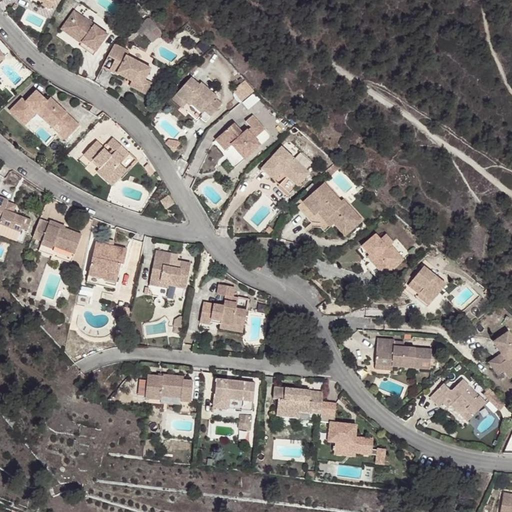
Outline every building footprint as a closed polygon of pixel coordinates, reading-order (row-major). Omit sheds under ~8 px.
[(36,0),(42,3),(41,6),(50,11),(56,0),(36,0)] [(67,27),(77,14),(73,10),(59,30),(78,44),(76,47),(92,58),(96,52),(81,41),(83,39),(67,27)] [(107,36),(77,14),(67,27),(83,39),(81,41),(96,52),(107,36)] [(150,43),(161,34),(148,18),(137,27),(150,43)] [(127,49),(120,45),(114,42),(107,55),(113,57),(122,62),(116,74),(127,79),(131,81),(133,81),(141,85),(144,79),(150,66),(124,55),(127,49)] [(122,62),(113,57),(107,70),(116,74),(122,62)] [(191,78),(176,93),(188,104),(190,102),(203,114),(206,111),(211,115),(222,103),(217,98),(219,96),(202,81),(199,85),(191,78)] [(150,82),(144,79),(141,85),(133,81),(131,81),(129,86),(145,92),(150,82)] [(233,89),(242,100),(254,90),(244,79),(233,89)] [(79,125),(49,97),(45,101),(34,90),(23,101),(20,98),(7,112),(24,128),(35,117),(62,143),(79,125)] [(188,104),(176,93),(172,98),(184,109),(188,104)] [(246,108),(257,101),(253,94),(241,101),(246,108)] [(250,123),(247,126),(242,130),(235,121),(213,139),(237,165),(262,143),(256,136),(265,127),(253,112),(246,119),(250,123)] [(114,173),(120,178),(127,170),(123,164),(131,155),(114,137),(108,143),(116,152),(112,156),(96,141),(85,154),(93,162),(97,159),(104,166),(100,169),(110,176),(114,173)] [(285,167),(297,181),(306,173),(280,145),(259,163),(272,178),(280,170),(285,167)] [(93,162),(100,169),(104,166),(97,159),(93,162)] [(333,177),(342,169),(336,164),(327,171),(333,177)] [(293,185),(297,181),(285,167),(280,170),(293,185)] [(113,186),(120,178),(114,173),(110,176),(100,169),(97,172),(113,186)] [(328,219),(333,226),(343,236),(360,222),(342,201),(338,204),(322,185),(302,201),(314,215),(306,221),(309,226),(321,224),(323,221),(324,222),(328,219)] [(160,205),(165,213),(173,207),(167,198),(160,205)] [(0,226),(0,227),(14,231),(21,234),(22,231),(27,234),(32,222),(6,212),(9,203),(0,199),(0,226)] [(314,215),(302,201),(294,208),(306,221),(314,215)] [(331,228),(333,226),(328,219),(324,222),(331,228)] [(49,224),(40,221),(33,238),(43,242),(39,253),(72,265),(83,236),(66,229),(65,232),(48,227),(49,224)] [(50,221),(49,224),(48,227),(65,232),(66,229),(66,227),(50,221)] [(0,236),(10,240),(14,231),(0,227),(0,236)] [(397,257),(401,253),(396,247),(399,245),(389,233),(382,238),(380,236),(367,247),(374,257),(376,255),(380,260),(375,264),(376,265),(385,276),(402,263),(397,257)] [(114,248),(106,247),(98,245),(90,277),(118,284),(122,267),(126,267),(129,252),(114,248)] [(170,270),(171,265),(172,256),(156,252),(150,285),(159,288),(160,282),(170,284),(170,288),(187,291),(192,267),(190,265),(179,263),(179,266),(178,271),(170,270)] [(406,260),(401,253),(397,257),(402,263),(406,260)] [(376,255),(374,257),(371,259),(375,264),(380,260),(376,255)] [(381,279),(385,276),(376,265),(371,268),(381,279)] [(431,299),(444,282),(423,265),(408,285),(418,293),(420,291),(431,299)] [(118,284),(90,277),(89,284),(117,291),(118,284)] [(160,282),(159,288),(170,291),(170,288),(170,284),(160,282)] [(242,332),(246,311),(236,310),(238,297),(233,295),(234,288),(215,285),(214,294),(223,295),(222,305),(204,303),(201,321),(211,323),(212,320),(221,322),(221,330),(242,332)] [(405,289),(426,305),(431,299),(420,291),(418,293),(408,285),(405,289)] [(118,310),(115,323),(128,325),(131,313),(118,310)] [(511,374),(511,338),(507,332),(493,341),(501,352),(504,357),(498,362),(504,371),(508,377),(511,374)] [(423,361),(431,363),(433,349),(405,346),(396,346),(395,340),(396,339),(380,336),(377,357),(386,359),(386,364),(402,366),(422,368),(423,361)] [(496,375),(504,371),(498,362),(504,357),(501,352),(488,360),(496,375)] [(401,370),(402,366),(386,364),(386,359),(377,357),(376,367),(401,370)] [(147,398),(163,399),(163,396),(183,397),(182,401),(192,402),(194,380),(185,380),(185,377),(165,376),(165,378),(148,378),(147,398)] [(454,401),(451,405),(467,420),(485,402),(479,395),(475,399),(466,390),(471,385),(463,377),(451,389),(445,382),(430,396),(438,405),(443,401),(448,395),(454,401)] [(254,411),(258,383),(218,379),(216,406),(254,411)] [(323,401),(324,393),(311,391),(311,396),(302,396),(301,390),(275,387),(275,398),(280,400),(279,410),(312,415),(313,408),(323,410),(323,401)] [(448,407),(451,405),(454,401),(448,395),(443,401),(448,407)] [(163,396),(163,399),(163,403),(182,404),(182,401),(183,397),(163,396)] [(322,415),(322,422),(332,423),(330,441),(337,441),(337,446),(334,445),(334,452),(336,452),(337,454),(359,456),(360,453),(365,454),(366,449),(376,450),(377,446),(378,438),(359,435),(359,432),(350,431),(351,422),(338,421),(340,403),(323,401),(323,410),(322,415)] [(312,420),(312,415),(279,410),(275,410),(275,417),(312,420)] [(360,424),(351,422),(350,431),(359,432),(360,424)] [(366,449),(365,454),(380,455),(380,462),(388,463),(389,447),(381,445),(381,447),(377,446),(376,450),(366,449)] [(511,511),(511,494),(504,492),(500,511),(511,511)]
